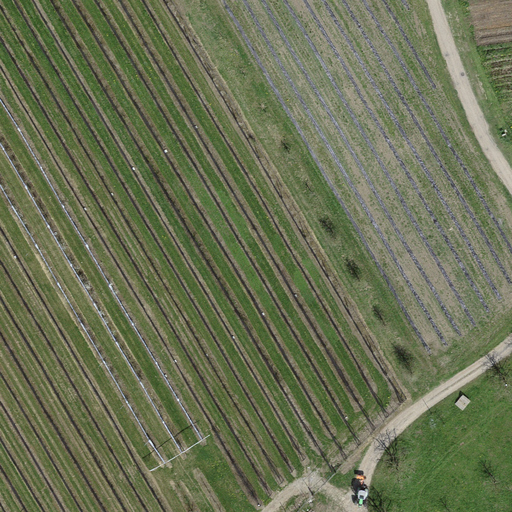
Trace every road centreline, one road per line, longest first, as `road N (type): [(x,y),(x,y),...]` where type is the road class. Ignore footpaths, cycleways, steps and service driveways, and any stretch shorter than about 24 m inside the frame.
road 1 (track): [(368,511),(380,451),(414,417),(511,352)]
road 2 (track): [(511,183),(434,0)]
